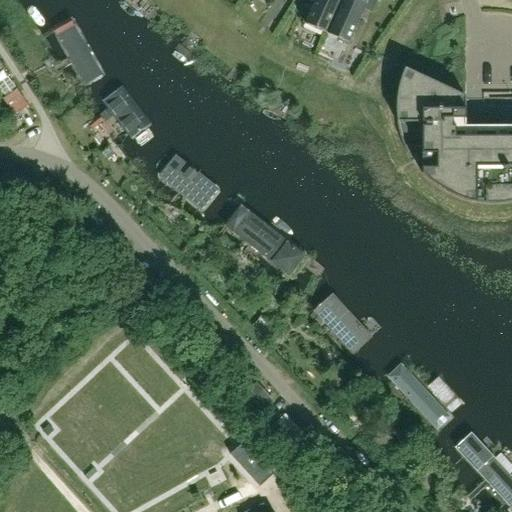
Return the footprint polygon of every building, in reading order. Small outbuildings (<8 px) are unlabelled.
[(85,54),(42,0),(24,0),(20,4),(69,67),(85,54)] [(327,34),(341,0),(315,0),(305,24),(327,34)] [(348,44),(368,0),(341,0),(327,34),(348,44)] [(465,119),(465,96),(405,68),(402,75),(400,81),(399,85),(398,88),(397,91),(397,95),(396,102),(396,109),(396,116),(397,123),(398,129),(400,136),(401,139),(403,146),(404,149),(406,152),(409,158),(413,164),(415,167),(419,172),(424,177),(426,179),(432,184),(434,186),(440,190),(446,193),(452,196),(455,198),(462,200),(465,201),(472,203),(479,204),(486,205),(493,205),(496,205),(500,205),(507,204),(511,202),(511,136),(455,136),(455,131),(455,126),(453,126),(453,119),(465,119)] [(1,73),(0,73),(0,88),(3,94),(11,89),(1,73)] [(8,95),(3,99),(12,112),(14,115),(18,112),(28,105),(17,89),(15,90),(8,95)] [(163,152),(111,91),(96,104),(148,165),(163,152)] [(4,175),(4,190),(23,190),(23,175),(4,175)] [(219,203),(175,180),(166,198),(210,221),(219,203)] [(334,314),(278,257),(264,271),(319,328),(334,314)] [(252,325),(251,326),(259,336),(270,327),(261,317),(252,325)] [(270,327),(259,336),(266,344),(268,342),(277,334),(270,327)] [(408,393),(352,336),(338,350),(394,407),(408,393)] [(252,385),(245,392),(264,413),(272,406),(275,403),(255,382),(252,385)] [(478,472),(423,414),(409,427),(463,486),(478,472)] [(511,511),(511,506),(483,477),(468,490),(489,511),(511,511)] [(274,511),(265,511),(262,505),(264,504),(263,503),(244,511),(274,511)]
